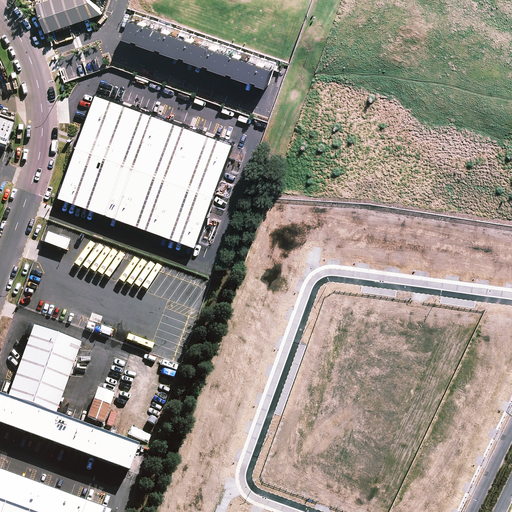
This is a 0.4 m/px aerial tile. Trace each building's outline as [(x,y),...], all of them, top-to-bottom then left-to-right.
[(89,0),(43,0),(42,0),(52,29),(102,12),(89,0)] [(276,66),(134,18),(128,36),(270,84),(276,66)] [(238,133),(100,82),(61,186),(199,237),(238,133)] [(0,122),(0,148),(4,150),(12,126),(0,122)] [(81,340),(31,321),(6,390),(55,408),(81,340)] [(116,383),(100,377),(89,405),(106,411),(116,383)] [(6,390),(0,387),(0,422),(125,469),(137,438),(55,408),(6,390)] [(107,511),(110,505),(0,464),(0,511),(107,511)]
